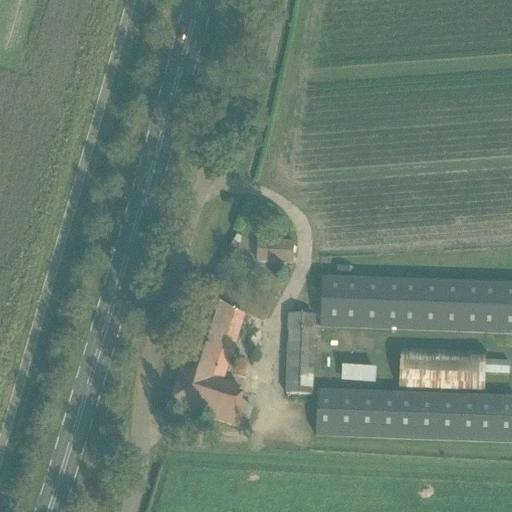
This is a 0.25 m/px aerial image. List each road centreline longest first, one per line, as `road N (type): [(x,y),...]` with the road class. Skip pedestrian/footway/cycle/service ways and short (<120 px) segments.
road 1 (primary): [(48,511),(198,0)]
road 2 (unclassified): [(128,511),(148,359),(203,170)]
